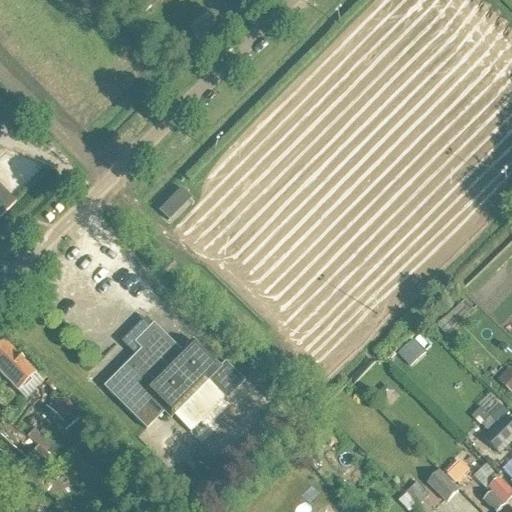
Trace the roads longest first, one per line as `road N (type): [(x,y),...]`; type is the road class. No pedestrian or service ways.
road 1 (residential): [(0,280),(279,0)]
road 2 (track): [(102,177),(0,77)]
